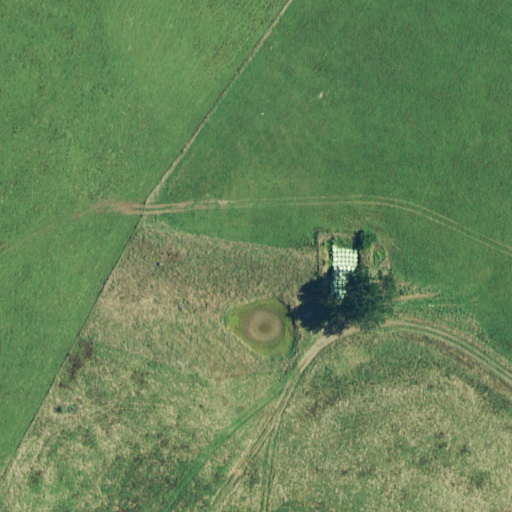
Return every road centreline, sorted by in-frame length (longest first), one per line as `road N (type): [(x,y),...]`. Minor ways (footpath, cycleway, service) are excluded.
road 1 (track): [(511,257),(378,203),(264,201),(75,209),(0,256)]
road 2 (track): [(216,511),(316,342),(377,324),(415,325)]
road 3 (track): [(164,511),(256,406),(297,374)]
